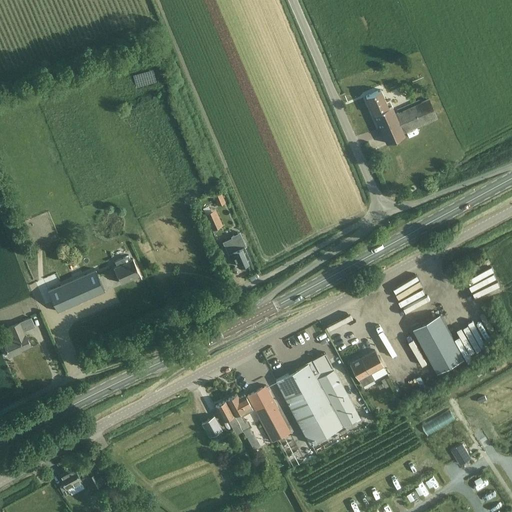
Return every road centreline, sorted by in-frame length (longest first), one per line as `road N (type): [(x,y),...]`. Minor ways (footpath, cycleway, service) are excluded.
road 1 (unclassified): [(0,483),(511,210)]
road 2 (secondary): [(255,315),(511,178)]
road 3 (secondary): [(0,447),(255,315)]
road 4 (tertiary): [(383,213),(293,0)]
road 5 (tertiary): [(255,315),(383,213)]
road 6 (tertiary): [(383,213),(511,175)]
